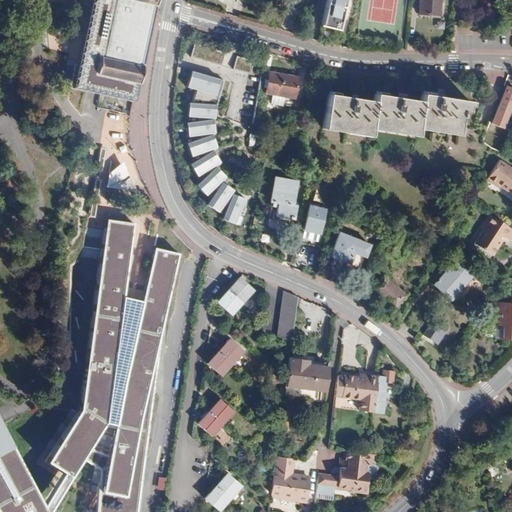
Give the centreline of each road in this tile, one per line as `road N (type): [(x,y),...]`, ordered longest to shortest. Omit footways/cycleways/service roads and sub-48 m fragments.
road 1 (tertiary): [(172,11),(158,127),(177,209),(222,251),(368,323),(415,363),(445,418)]
road 2 (residential): [(511,63),(351,59),(172,11)]
road 3 (unknown): [(343,307),(323,448)]
